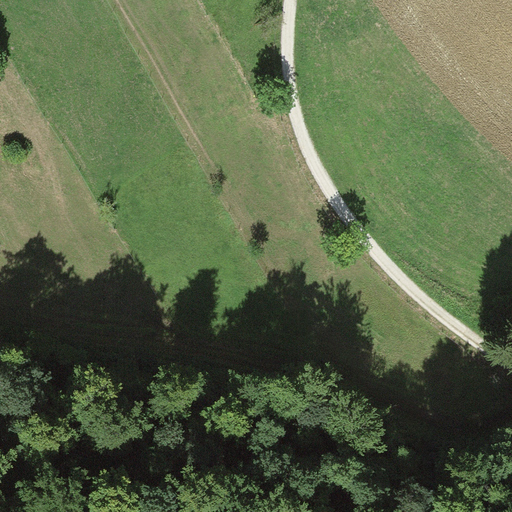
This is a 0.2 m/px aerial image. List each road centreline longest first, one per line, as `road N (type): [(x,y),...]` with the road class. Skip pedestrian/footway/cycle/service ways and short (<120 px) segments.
road 1 (track): [(511,413),(491,428),(461,428),(316,373),(0,310)]
road 2 (track): [(511,366),(409,286),(335,200),(291,93),(291,0)]
